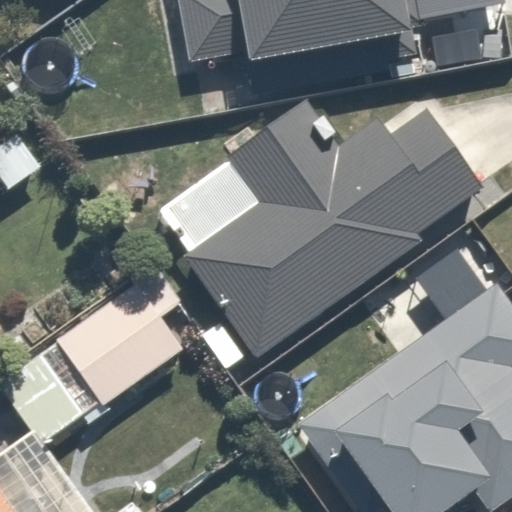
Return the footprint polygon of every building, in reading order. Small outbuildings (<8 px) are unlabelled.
[(419,66),(406,0),(155,0),(170,76),(195,71),(202,108),(419,66)] [(243,358),(467,188),(468,187),(408,108),(373,135),(357,115),(315,147),(281,102),(210,156),(243,200),(167,258),(243,358)] [(0,316),(0,398),(33,444),(174,344),(129,280),(26,353),(0,316)] [(511,361),(511,323),(482,283),(303,414),(375,511),(403,511),(450,478),(474,511),(476,511),(511,485),(511,380),(503,368),(511,361)] [(0,511),(11,511),(0,494),(0,511)]
